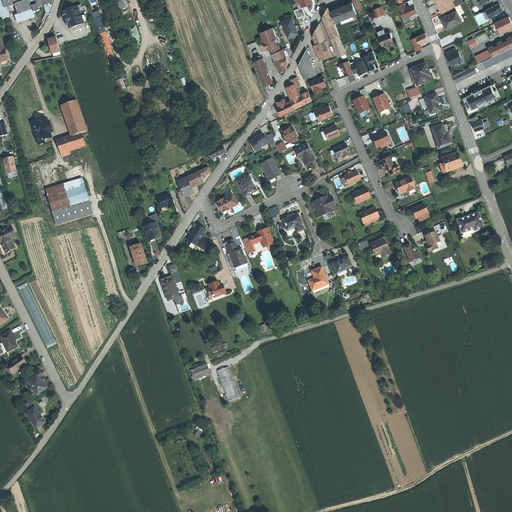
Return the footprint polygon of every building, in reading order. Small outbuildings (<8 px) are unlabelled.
[(1,0),(4,7),(14,4),(17,14),(32,10),(28,0),(1,0)] [(28,0),(32,10),(36,9),(35,8),(49,3),(48,0),(28,0)] [(124,0),(116,0),(117,3),(120,10),(121,9),(127,7),(124,0)] [(450,0),(436,0),(444,13),(455,7),(452,2),(450,0)] [(341,7),(330,11),(335,23),(357,14),(352,2),(341,7)] [(488,20),(503,13),(502,11),(505,9),(502,2),(484,11),(488,20)] [(404,3),(398,5),(401,12),(406,9),(404,3)] [(81,4),(63,11),(64,14),(68,13),(69,17),(65,18),(67,25),(68,25),(69,28),(87,22),(81,4)] [(406,9),(401,12),(403,18),(410,16),(417,12),(416,9),(415,6),(411,8),(406,9)] [(127,7),(121,9),(126,23),(133,20),(127,7)] [(304,7),(296,10),(299,18),(307,15),(304,7)] [(326,12),(323,17),(329,31),(336,28),(328,7),(326,12)] [(377,17),(385,14),(382,7),(374,10),(377,17)] [(456,11),(441,19),(443,24),(446,30),(462,22),(456,11)] [(410,16),(403,18),(406,24),(412,22),(410,16)] [(510,16),(497,23),(501,32),(511,26),(511,20),(511,21),(510,16)] [(100,17),(93,19),(97,30),(104,27),(100,17)] [(292,18),(282,22),(288,38),(293,36),(298,34),(296,30),(295,26),(292,18)] [(318,26),(313,36),(316,44),(324,41),(318,26)] [(274,27),(261,32),(268,50),(272,48),(274,53),(279,51),(280,50),(281,50),(280,47),(279,45),(278,45),(275,37),(276,37),(274,27)] [(336,28),(329,31),(332,38),(339,35),(336,28)] [(384,45),(385,46),(389,44),(393,43),(393,41),(394,41),(392,36),(391,32),(380,37),(384,45)] [(418,36),(415,37),(418,44),(420,42),(428,39),(427,36),(425,33),(418,37),(418,36)] [(339,35),(332,38),(339,56),(346,53),(339,35)] [(56,37),(48,39),(50,48),(58,46),(56,37)] [(415,37),(412,39),(417,51),(422,48),(420,42),(418,44),(415,37)] [(471,48),(478,45),(474,38),(467,41),(471,48)] [(511,38),(488,50),(491,57),(495,56),(511,47),(511,38)] [(3,39),(0,39),(0,61),(1,61),(9,60),(7,49),(5,49),(3,39)] [(324,41),(316,44),(322,59),(330,56),(324,41)] [(58,46),(50,48),(51,50),(53,50),(54,53),(53,53),(54,57),(61,56),(58,46)] [(461,60),(455,47),(445,52),(451,67),(456,65),(455,63),(461,60)] [(511,47),(495,56),(491,57),(481,62),(484,69),(511,55),(511,47)] [(307,50),(299,65),(304,79),(315,74),(307,50)] [(491,57),(488,50),(474,56),(477,64),(481,62),(491,57)] [(277,59),(275,60),(276,62),(278,67),(280,72),(286,69),(282,57),(277,59)] [(262,58),(253,62),(263,86),(272,83),(262,58)] [(344,71),(345,76),(347,75),(350,82),(356,79),(354,73),(349,61),(341,64),(342,68),(343,72),(344,71)] [(426,64),(411,69),(417,87),(419,86),(422,85),(421,84),(430,81),(429,75),(430,75),(428,69),(426,64)] [(453,76),(456,83),(478,73),(474,66),(453,76)] [(323,77),(310,82),(314,93),(322,90),(321,86),(320,86),(321,85),(325,83),(323,77)] [(124,78),(118,80),(121,90),(127,89),(124,78)] [(297,78),(290,80),(292,85),(295,84),(296,88),(300,86),(297,78)] [(290,86),(286,87),(291,99),(297,97),(299,95),(296,88),(295,84),(292,85),(290,86)] [(492,84),(466,97),(472,110),(479,107),(480,109),(487,106),(486,104),(501,96),(497,89),(495,90),(492,84)] [(308,91),(301,94),(305,104),(312,101),(308,91)] [(437,93),(425,98),(431,115),(440,111),(437,104),(440,103),(439,98),(437,93)] [(301,94),(299,95),(297,97),(297,98),(292,101),(295,109),(305,104),(301,94)] [(386,94),(375,99),(381,113),(382,112),(391,108),(387,99),(388,98),(387,96),(386,94)] [(364,96),(354,100),(355,104),(354,104),(356,109),(358,114),(369,109),(364,96)] [(469,112),(472,110),(466,97),(464,98),(469,112)] [(76,99),(61,104),(71,135),(81,132),(86,130),(76,99)] [(281,100),(278,102),(280,106),(279,106),(277,107),(281,116),(295,109),(292,101),(291,100),(286,103),(284,99),(281,100)] [(330,105),(316,111),(320,120),(334,114),(332,109),(330,105)] [(300,108),(286,115),(289,121),(296,117),(303,114),(300,108)] [(475,131),(489,127),(486,118),(481,119),(480,115),(471,118),(475,131)] [(40,119),(33,121),(34,122),(32,122),(34,129),(33,129),(35,135),(36,135),(39,143),(44,141),(43,138),(51,136),(50,131),(53,130),(50,120),(47,121),(46,117),(44,117),(44,116),(42,117),(40,118),(40,119)] [(337,125),(325,130),(329,139),(341,134),(339,130),(337,125)] [(444,125),(433,128),(440,148),(453,143),(451,138),(449,133),(446,133),(444,125)] [(285,131),(283,132),(287,140),(289,139),(291,138),(297,135),(293,127),(291,128),(287,130),(285,131)] [(86,130),(81,132),(85,144),(91,142),(86,130)] [(386,131),(373,137),(376,142),(378,147),(382,145),(390,141),(386,131)] [(71,135),(57,140),(61,152),(68,149),(85,144),(81,132),(71,135)] [(265,134),(257,138),(258,140),(253,142),(257,152),(262,149),(261,147),(269,143),(265,134)] [(284,142),(277,146),(280,153),(287,149),(284,142)] [(347,143),(336,148),(340,157),(343,156),(343,157),(350,154),(349,153),(351,153),(349,148),(347,143)] [(307,144),(296,150),(300,158),(301,157),(305,165),(310,163),(315,160),(307,144)] [(224,146),(214,151),(216,156),(221,154),(226,151),(224,146)] [(214,151),(206,154),(209,160),(216,156),(214,151)] [(459,152),(444,158),(445,162),(448,171),(459,168),(458,165),(462,164),(460,158),(459,152)] [(13,154),(3,156),(5,165),(6,165),(7,172),(9,172),(16,170),(13,154)] [(511,154),(491,164),(496,178),(511,171),(508,166),(511,163),(511,154)] [(389,156),(381,160),(381,161),(382,163),(380,164),(381,166),(382,169),(384,167),(386,171),(387,170),(394,167),(393,164),(389,156)] [(272,159),(263,164),(267,173),(266,174),(269,180),(275,177),(276,177),(278,176),(281,174),(278,168),(277,169),(272,159)] [(397,163),(393,164),(394,167),(387,170),(390,176),(400,171),(397,163)] [(430,166),(424,169),(425,171),(426,173),(431,171),(434,180),(436,179),(430,166)] [(209,168),(200,172),(203,178),(205,177),(208,176),(207,175),(211,173),(209,168)] [(359,170),(346,175),(347,177),(349,184),(362,180),(360,175),(359,170)] [(431,171),(426,173),(429,182),(434,180),(431,171)] [(188,178),(178,182),(186,198),(190,196),(195,193),(193,188),(205,183),(203,178),(200,172),(188,178)] [(248,175),(239,180),(240,181),(244,190),(243,190),(247,196),(250,195),(252,193),(258,190),(255,184),(253,185),(248,175)] [(410,176),(398,182),(399,187),(397,188),(399,191),(400,193),(407,190),(406,188),(410,187),(414,185),(410,176)] [(45,189),(52,210),(88,199),(81,177),(45,189)] [(367,187),(354,192),(359,202),(371,196),(369,191),(367,187)] [(171,195),(159,199),(162,208),(169,206),(169,207),(172,206),(175,206),(171,195)] [(222,199),(218,202),(221,209),(222,209),(224,212),(231,208),(235,206),(238,204),(233,195),(223,200),(222,199)] [(320,199),(313,202),(314,207),(317,206),(320,205),(323,214),(333,210),(332,208),(337,205),(332,195),(328,197),(328,196),(320,199)] [(92,210),(88,199),(52,210),(56,221),(92,210)] [(424,203),(414,208),(416,212),(419,217),(428,212),(424,203)] [(376,207),(362,214),(366,223),(367,223),(380,216),(378,212),(376,207)] [(428,212),(419,217),(420,220),(430,215),(428,212)] [(465,217),(458,220),(462,233),(475,228),(475,230),(484,227),(483,225),(484,225),(482,218),(480,212),(474,214),(473,215),(467,218),(465,217)] [(290,218),(284,221),(288,231),(296,228),(298,233),(302,232),(300,226),(301,225),(297,215),(290,218)] [(151,225),(145,227),(149,240),(155,238),(161,235),(157,222),(153,224),(153,222),(150,223),(151,225)] [(439,234),(449,230),(445,222),(436,226),(439,234)] [(9,226),(0,230),(0,245),(1,248),(4,253),(13,248),(9,238),(14,236),(9,226)] [(258,234),(250,237),(253,244),(261,241),(263,247),(268,245),(274,243),(273,239),(269,227),(263,229),(258,232),(258,234)] [(125,229),(118,231),(120,239),(127,237),(125,229)] [(436,231),(426,236),(430,245),(428,246),(427,247),(428,252),(438,248),(436,243),(440,241),(436,231)] [(200,240),(192,235),(187,244),(182,252),(190,257),(200,240)] [(382,240),(372,244),(377,257),(382,255),(385,253),(387,257),(393,255),(391,250),(392,250),(391,246),(388,247),(387,244),(391,243),(390,239),(389,236),(382,239),(382,240)] [(250,237),(243,240),(247,249),(253,246),(253,244),(250,237)] [(368,240),(359,243),(361,249),(370,246),(368,240)] [(232,243),(228,245),(231,253),(232,257),(233,259),(236,266),(248,262),(243,249),(239,251),(236,242),(232,243)] [(141,243),(131,247),(137,266),(142,265),(147,263),(141,243)] [(407,245),(404,247),(407,255),(403,256),(407,264),(421,258),(418,252),(417,252),(415,249),(413,250),(411,244),(407,245)] [(253,246),(247,249),(249,255),(256,252),(253,246)] [(341,260),(334,263),(338,274),(347,270),(347,269),(352,266),(349,257),(341,260)] [(317,269),(312,271),(314,278),(308,280),(312,292),(330,285),(323,267),(317,269)] [(171,278),(162,281),(169,299),(180,295),(176,283),(174,277),(171,278)] [(215,284),(210,285),(211,289),(209,289),(211,296),(213,295),(215,294),(216,297),(226,294),(223,285),(219,286),(218,283),(215,284)] [(29,285),(19,290),(48,346),(57,341),(29,285)] [(10,331),(0,336),(0,338),(7,352),(17,347),(16,344),(14,341),(15,340),(10,331)] [(22,355),(8,364),(14,373),(28,364),(25,359),(22,355)] [(192,369),(196,379),(212,373),(208,363),(192,369)] [(230,366),(218,370),(228,401),(240,397),(230,366)] [(37,374),(27,382),(36,396),(45,389),(41,383),(42,381),(40,378),(37,374)] [(35,408),(26,414),(37,428),(45,422),(41,416),(38,412),(35,408)]
